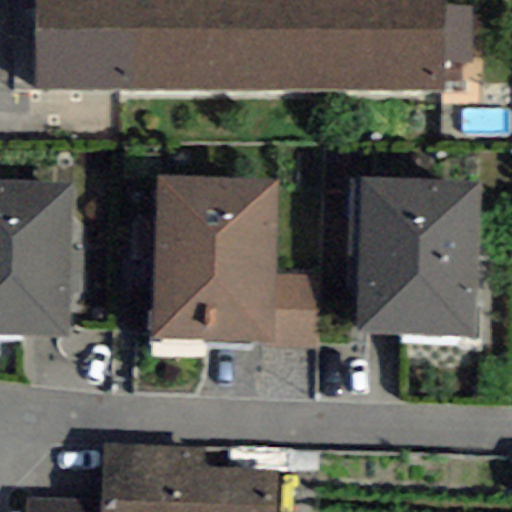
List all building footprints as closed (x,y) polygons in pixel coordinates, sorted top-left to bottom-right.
[(38,3),(39,95),(444,90),(444,64),(443,3),(442,0),(84,0),(84,2),(38,3)] [(473,3),(443,3),(444,64),(474,64),(473,3)] [(274,277),(276,179),(155,177),(152,343),(273,345),(274,277)] [(0,336),(69,338),(74,186),(0,183),(0,336)] [(360,335),(476,338),(481,186),(364,183),(360,335)] [(274,277),(273,345),(316,345),(317,277),(274,277)] [(200,449),(104,445),(102,502),(101,511),(274,511),(277,473),(200,469),(200,449)] [(101,511),(102,502),(27,499),(26,511),(101,511)]
